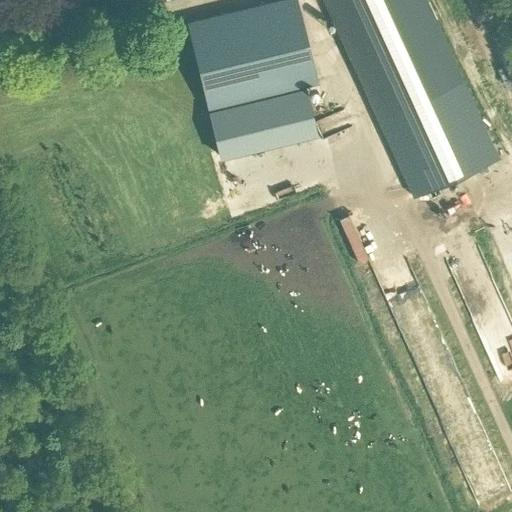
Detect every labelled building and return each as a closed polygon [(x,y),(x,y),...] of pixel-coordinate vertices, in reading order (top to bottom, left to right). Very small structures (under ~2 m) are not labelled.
[(317,84),(304,32),(296,0),(281,0),(187,23),(208,111),(317,84)] [(412,196),(498,157),(464,81),(426,0),(322,0),(377,120),(412,196)] [(318,127),(321,135),(348,126),(345,117),(318,127)] [(421,206),(430,224),(438,221),(428,202),(421,206)] [(403,317),(402,345),(431,346),(432,318),(403,317)]
